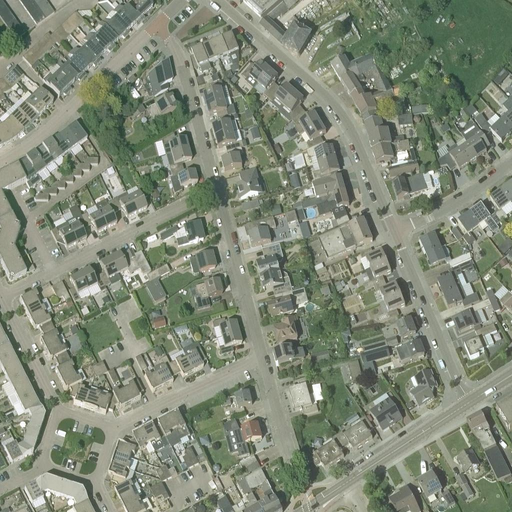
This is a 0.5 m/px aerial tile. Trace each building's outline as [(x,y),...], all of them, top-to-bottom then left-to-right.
[(48,4),(44,0),(43,0),(35,6),(39,10),(48,4)] [(132,12),(141,22),(145,19),(142,17),(152,8),(150,0),(139,0),(140,4),(132,12)] [(262,23),(287,1),(286,0),(234,0),(240,5),(243,2),(263,20),(261,22),(262,23)] [(289,0),(277,11),(282,17),(301,0),(289,0)] [(35,6),(32,1),(23,7),(26,12),(35,6)] [(51,9),(48,4),(39,10),(42,15),(51,9)] [(35,6),(26,12),(30,17),(39,10),(35,6)] [(132,12),(127,6),(122,11),(119,7),(118,7),(116,10),(132,27),(136,23),(138,25),(141,22),(132,12)] [(10,13),(7,8),(0,13),(0,18),(1,19),(10,13)] [(54,14),(51,9),(42,15),(45,20),(54,14)] [(42,15),(39,10),(30,17),(33,21),(42,15)] [(128,31),(132,27),(116,10),(112,13),(108,17),(112,21),(127,36),(130,33),(128,31)] [(13,17),(10,13),(1,19),(4,23),(13,17)] [(71,17),(80,26),(84,22),(75,13),(71,17)] [(45,20),(42,15),(33,21),(37,26),(45,20)] [(16,21),(13,17),(4,23),(7,28),(16,21)] [(76,30),(80,26),(71,17),(67,21),(76,30)] [(19,26),(16,21),(7,28),(10,32),(19,26)] [(71,34),(76,30),(67,21),(63,25),(71,34)] [(124,39),(127,36),(112,21),(108,25),(104,21),(101,24),(117,41),(121,37),(124,39)] [(113,45),(117,41),(101,24),(98,27),(101,31),(97,35),(112,51),(115,48),(113,45)] [(67,38),(71,34),(63,25),(58,29),(67,38)] [(22,30),(19,26),(10,32),(13,36),(22,30)] [(282,47),(299,57),(312,36),(294,26),(287,37),(274,26),(267,33),(282,47)] [(63,42),(67,38),(58,29),(54,33),(63,42)] [(25,34),(22,30),(13,36),(16,41),(25,34)] [(59,46),(63,42),(54,33),(50,37),(56,43),(59,46)] [(56,43),(50,37),(47,34),(43,38),(52,47),(56,43)] [(109,54),(112,51),(97,35),(93,39),(89,35),(86,38),(103,55),(107,51),(109,54)] [(222,39),(229,56),(239,51),(232,35),(222,39)] [(44,55),(52,47),(43,38),(35,46),(44,55)] [(98,59),(103,55),(86,38),(83,41),(87,45),(82,49),(98,65),(101,62),(98,59)] [(219,60),(229,56),(222,39),(212,43),(219,60)] [(208,64),(219,60),(212,43),(202,47),(208,64)] [(39,59),(44,55),(35,46),(31,50),(39,59)] [(211,70),(208,64),(202,47),(191,51),(198,68),(201,74),(211,70)] [(94,68),(98,65),(82,49),(78,53),(75,49),(71,52),(88,69),(92,66),(94,68)] [(35,63),(39,59),(31,50),(26,54),(35,63)] [(84,74),(88,69),(71,52),(68,56),(72,59),(68,63),(83,79),(86,76),(84,74)] [(31,68),(35,63),(26,54),(22,58),(31,68)] [(377,70),(381,68),(380,68),(379,66),(375,67),(372,56),(353,65),(350,66),(345,59),(333,66),(331,67),(340,82),(351,77),(354,82),(377,70)] [(153,99),(154,98),(167,90),(166,85),(172,81),(167,62),(148,75),(153,99)] [(83,79),(68,63),(64,67),(60,63),(56,66),(60,70),(73,84),(77,80),(80,82),(83,79)] [(258,85),(270,71),(261,64),(257,69),(252,65),(242,76),(247,81),(245,82),(253,89),(258,85)] [(11,71),(20,81),(24,77),(15,67),(11,71)] [(389,101),(402,96),(402,94),(406,92),(404,86),(399,88),(398,86),(393,88),(390,82),(387,83),(381,68),(377,70),(354,82),(351,77),(340,82),(353,103),(354,105),(366,100),(365,97),(359,86),(373,80),(378,94),(370,97),(370,98),(374,106),(389,101)] [(69,88),(73,84),(60,70),(53,78),(68,93),(71,90),(69,88)] [(16,85),(20,81),(11,71),(6,76),(16,85)] [(270,71),(258,85),(266,92),(263,95),(268,99),(278,87),(273,83),(278,78),(270,71)] [(10,91),(16,85),(6,76),(2,80),(10,91)] [(207,85),(205,79),(203,76),(196,79),(199,87),(207,85)] [(127,82),(130,86),(136,81),(132,77),(127,82)] [(234,77),(230,82),(234,86),(238,81),(234,77)] [(497,77),(493,82),(498,86),(503,81),(497,77)] [(68,93),(53,78),(45,85),(58,98),(63,94),(65,96),(68,93)] [(0,89),(3,94),(10,91),(2,80),(0,80),(0,89)] [(224,101),(230,100),(227,89),(224,90),(222,83),(209,87),(210,93),(204,95),(207,105),(224,101)] [(283,107),(295,93),(287,86),(282,91),(278,87),(268,99),(272,103),(275,100),(283,107)] [(32,98),(45,111),(53,104),(39,90),(32,98)] [(292,122),(304,112),(299,106),(304,101),(295,93),(283,107),(291,114),(288,117),(292,122)] [(389,101),(392,107),(405,102),(402,96),(389,101)] [(38,118),(45,111),(32,98),(25,105),(38,118)] [(154,122),(177,110),(171,98),(153,106),(147,109),(154,122)] [(377,111),(374,106),(370,98),(366,100),(354,105),(361,117),(362,117),(377,111)] [(511,103),(509,100),(502,107),(509,114),(501,122),(511,133),(511,103)] [(224,101),(207,105),(210,116),(216,114),(218,120),(231,117),(236,115),(233,106),(226,108),(224,101)] [(256,103),(251,109),(255,112),(260,106),(256,103)] [(31,125),(38,118),(25,105),(17,112),(31,125)] [(141,106),(128,114),(132,120),(145,112),(141,106)] [(464,120),(469,116),(465,110),(460,114),(464,120)] [(377,111),(362,117),(365,123),(381,120),(377,111)] [(23,132),(31,125),(17,112),(10,119),(23,132)] [(305,134),(320,124),(315,114),(309,118),(304,112),(292,122),(296,127),(294,127),(300,136),(305,134)] [(16,140),(23,132),(10,119),(6,114),(0,119),(0,122),(2,126),(16,140)] [(399,128),(413,127),(412,116),(398,118),(399,128)] [(475,121),(479,128),(487,136),(491,132),(501,143),(511,133),(501,122),(492,129),(486,122),(481,116),(475,121)] [(216,138),(233,134),(230,123),(232,122),(231,117),(218,120),(219,125),(213,127),(216,138)] [(372,152),(405,144),(403,137),(391,140),(389,132),(384,133),(381,120),(365,123),(366,129),(369,138),(372,152)] [(67,130),(78,146),(87,140),(75,124),(67,130)] [(309,150),(324,144),(320,137),(326,134),(320,124),(305,134),(310,143),(306,145),(309,150)] [(11,143),(16,140),(2,126),(0,126),(0,143),(2,148),(11,143)] [(258,128),(252,131),(255,137),(260,134),(258,128)] [(70,152),(78,146),(67,130),(58,136),(70,152)] [(464,140),(468,145),(477,159),(486,153),(485,151),(490,148),(480,133),(477,136),(475,134),(473,134),(464,140)] [(227,153),(241,149),(247,148),(245,142),(236,144),(233,134),(216,138),(218,149),(225,147),(227,153)] [(161,142),(165,157),(166,156),(171,155),(188,150),(185,140),(176,142),(174,135),(161,142)] [(62,158),(70,152),(58,136),(50,142),(50,143),(62,158)] [(100,137),(95,140),(101,148),(105,146),(100,137)] [(50,143),(50,142),(41,148),(42,149),(53,164),(62,158),(50,143)] [(405,144),(372,152),(377,165),(394,160),(392,152),(393,151),(395,153),(399,153),(413,150),(412,143),(412,142),(405,144)] [(317,165),(336,160),(332,148),(327,150),(325,143),(324,144),(309,150),(306,151),(309,160),(315,158),(317,165)] [(468,165),(477,159),(468,145),(459,151),(468,165)] [(468,165),(459,151),(455,146),(446,152),(448,155),(438,162),(440,168),(447,166),(451,172),(457,168),(459,171),(468,165)] [(45,170),(53,164),(42,149),(34,154),(34,155),(45,170)] [(241,149),(227,153),(228,159),(222,161),(225,172),(242,167),(239,157),(243,156),(241,149)] [(171,173),(183,169),(181,164),(191,161),(188,150),(171,155),(166,156),(171,173)] [(34,155),(34,154),(25,160),(25,161),(26,161),(37,176),(40,181),(49,175),(45,170),(34,155)] [(316,184),(331,180),(331,174),(340,172),(336,160),(317,165),(320,172),(313,174),(316,184)] [(26,184),(37,176),(26,161),(25,161),(17,167),(25,183),(26,184)] [(392,180),(410,175),(417,174),(419,173),(417,166),(417,163),(389,170),(392,180)] [(0,195),(25,183),(17,167),(0,175),(0,234),(0,262),(10,283),(26,275),(24,271),(18,260),(27,256),(25,252),(16,256),(13,250),(19,233),(23,231),(19,222),(15,224),(9,213),(13,211),(11,207),(7,209),(0,195)] [(183,169),(171,173),(172,177),(172,179),(170,179),(174,195),(181,191),(180,188),(197,184),(194,172),(184,175),(183,169)] [(239,200),(258,195),(262,194),(255,170),(239,175),(241,184),(237,185),(239,192),(237,193),(239,200)] [(425,185),(431,184),(429,177),(428,174),(393,185),(398,200),(427,191),(425,185)] [(333,195),(345,191),(341,178),(332,181),(331,180),(316,184),(316,185),(312,186),(316,200),(293,206),(294,210),(302,208),(302,210),(317,207),(326,204),(333,195)] [(511,183),(501,191),(511,204),(511,183)] [(129,199),(137,214),(147,209),(142,200),(147,198),(142,186),(136,189),(138,194),(129,199)] [(330,212),(331,212),(335,221),(347,216),(344,208),(349,206),(345,191),(333,195),(326,204),(317,207),(319,217),(331,214),(330,212)] [(502,211),(511,204),(501,191),(490,200),(499,212),(494,215),(501,224),(508,219),(502,211)] [(137,214),(129,199),(119,203),(117,199),(111,202),(117,213),(122,210),(127,219),(137,214)] [(243,213),(260,209),(258,201),(241,206),(243,213)] [(112,216),(117,213),(111,202),(106,205),(108,209),(98,214),(106,230),(116,225),(112,216)] [(279,206),(270,208),(272,217),(281,215),(279,206)] [(501,224),(494,215),(490,218),(481,206),(469,214),(479,227),(480,228),(483,232),(488,228),(493,234),(499,230),(496,227),(501,224)] [(296,215),(298,222),(305,220),(302,210),(295,212),(296,215)] [(298,222),(296,215),(295,212),(285,215),(288,225),(298,222)] [(96,235),(106,230),(98,214),(89,219),(86,214),(81,217),(86,229),(92,226),(96,235)] [(475,242),(470,235),(480,228),(479,227),(469,214),(458,223),(467,235),(462,238),(463,239),(472,252),(476,249),(476,248),(473,244),(475,242)] [(338,227),(350,222),(347,216),(335,221),(338,227)] [(81,231),(86,229),(81,217),(75,220),(78,225),(68,230),(76,245),(86,240),(81,231)] [(252,248),(271,243),(267,230),(276,228),(273,218),(246,226),(252,248)] [(318,239),(328,261),(373,243),(364,221),(318,239)] [(305,240),(313,237),(309,223),(301,225),(305,240)] [(66,250),(76,245),(68,230),(66,225),(56,230),(50,233),(56,244),(61,241),(66,250)] [(177,248),(187,245),(203,241),(198,225),(182,229),(185,238),(175,241),(177,248)] [(162,242),(178,234),(175,227),(159,236),(162,242)] [(463,239),(462,238),(456,229),(451,232),(458,243),(463,239)] [(426,255),(440,249),(435,237),(420,243),(426,255)] [(260,276),(279,271),(276,261),(283,259),(280,246),(262,251),(265,261),(256,263),(260,276)] [(450,269),(460,264),(471,260),(470,254),(451,261),(445,247),(440,249),(426,255),(431,268),(445,262),(446,264),(448,263),(450,269)] [(370,269),(387,263),(382,251),(373,255),(371,249),(360,254),(362,260),(365,259),(370,269)] [(109,260),(117,275),(127,270),(129,275),(139,270),(142,276),(150,272),(140,253),(133,257),(131,252),(120,257),(119,255),(109,260)] [(192,275),(215,269),(211,255),(189,261),(192,275)] [(108,280),(117,275),(109,260),(99,265),(104,274),(99,276),(104,288),(110,285),(108,280)] [(471,260),(460,264),(462,268),(465,267),(467,271),(472,268),(471,265),(473,264),(471,260)] [(505,260),(499,263),(501,268),(508,264),(505,260)] [(374,287),(384,283),(382,277),(391,274),(387,263),(370,269),(375,281),(363,286),(365,291),(374,287)] [(149,284),(157,302),(166,297),(158,282),(160,278),(170,273),(166,266),(146,276),(150,283),(149,284)] [(457,290),(462,288),(466,286),(462,276),(458,267),(448,271),(451,277),(437,283),(443,296),(457,290)] [(104,288),(99,276),(93,279),(89,270),(79,275),(87,291),(96,286),(99,291),(104,288)] [(283,296),(293,293),(289,279),(282,281),(279,272),(279,271),(260,276),(260,277),(264,289),(271,287),(272,289),(275,298),(283,296)] [(486,282),(491,277),(488,274),(483,279),(486,282)] [(77,296),(87,291),(79,275),(69,280),(73,289),(68,292),(74,303),(80,300),(77,296)] [(197,309),(209,306),(207,299),(222,295),(218,281),(203,286),(205,293),(199,294),(200,296),(194,298),(197,309)] [(56,286),(62,298),(65,302),(70,300),(61,283),(56,286)] [(340,283),(334,285),(337,294),(343,291),(340,283)] [(384,303),(401,296),(396,285),(387,288),(384,283),(374,287),(376,293),(379,292),(384,303)] [(57,300),(62,298),(56,286),(51,289),(57,300)] [(457,290),(443,296),(448,309),(462,304),(464,309),(480,302),(476,294),(466,298),(462,288),(457,290)] [(304,290),(293,293),(283,296),(285,301),(283,302),(277,304),(277,303),(268,305),(272,320),(293,314),(292,308),(297,306),(296,301),(306,298),(304,290)] [(500,311),(492,292),(486,294),(488,301),(491,307),(494,314),(500,311)] [(24,311),(37,304),(35,299),(37,298),(35,293),(19,301),(24,311)] [(511,315),(511,296),(509,293),(499,303),(504,308),(505,308),(511,315)] [(401,296),(384,303),(388,314),(384,316),(377,318),(380,324),(399,316),(396,310),(405,307),(401,296)] [(29,321),(45,313),(51,310),(46,300),(37,304),(24,311),(29,321)] [(477,313),(491,307),(488,301),(472,308),(474,313),(470,315),(470,314),(454,321),(459,334),(474,328),(475,333),(481,330),(479,326),(482,325),(477,313)] [(86,309),(80,312),(83,317),(89,314),(86,309)] [(41,333),(53,328),(47,318),(45,319),(43,314),(45,313),(29,321),(34,331),(38,328),(41,333)] [(348,318),(351,326),(357,324),(353,316),(348,318)] [(163,318),(152,321),(154,330),(165,327),(163,318)] [(279,345),(297,340),(293,326),(296,325),(294,318),(281,322),(283,328),(275,330),(279,345)] [(221,338),(238,334),(235,323),(225,326),(224,320),(211,323),(213,329),(218,328),(221,338)] [(411,322),(410,321),(396,326),(401,340),(416,334),(413,328),(414,327),(412,322),(411,322)] [(485,339),(485,337),(497,332),(494,325),(475,333),(477,338),(475,339),(476,341),(464,346),(470,361),(479,357),(478,354),(484,352),(483,349),(489,347),(487,343),(488,342),(486,338),(485,339)] [(75,327),(69,330),(72,336),(78,333),(75,327)] [(44,351),(58,344),(55,339),(58,338),(53,328),(41,333),(43,339),(39,341),(44,351)] [(238,334),(221,338),(223,347),(218,348),(221,356),(233,353),(232,347),(241,345),(238,334)] [(0,349),(8,346),(3,336),(0,337),(0,349)] [(387,347),(398,344),(396,338),(385,341),(387,347)] [(186,360),(193,373),(203,368),(200,364),(206,361),(197,343),(182,351),(185,357),(186,359),(186,360)] [(424,356),(419,343),(395,353),(400,366),(424,356)] [(56,364),(68,358),(63,348),(60,349),(58,344),(44,351),(49,361),(54,359),(56,364)] [(0,362),(13,356),(8,346),(0,349),(0,362)] [(159,348),(153,351),(157,358),(162,355),(159,348)] [(293,352),(292,348),(273,353),(276,367),(306,360),(303,349),(293,352)] [(365,356),(361,357),(364,366),(390,358),(387,349),(365,356)] [(313,365),(330,360),(328,352),(311,357),(313,365)] [(0,366),(3,374),(18,366),(13,356),(0,362),(0,366)] [(141,372),(146,369),(140,357),(135,359),(141,372)] [(182,378),(193,373),(186,360),(186,359),(185,357),(169,365),(175,377),(180,374),(182,378)] [(59,381),(73,374),(71,369),(73,368),(68,358),(56,364),(59,369),(54,371),(59,381)] [(175,377),(169,365),(166,358),(160,360),(162,365),(153,370),(155,375),(162,389),(172,384),(170,379),(175,377)] [(352,380),(362,378),(358,362),(348,364),(352,380)] [(93,374),(105,368),(102,363),(90,368),(93,374)] [(9,384),(24,377),(18,366),(3,374),(9,384)] [(105,368),(93,374),(95,379),(102,376),(107,373),(105,368)] [(107,373),(113,385),(118,382),(112,370),(107,373)] [(419,409),(434,399),(432,396),(433,390),(437,389),(430,372),(411,380),(414,387),(413,389),(408,392),(410,396),(419,409)] [(77,385),(81,383),(78,378),(76,379),(73,374),(59,381),(65,391),(69,389),(77,385)] [(152,394),(162,389),(155,375),(150,377),(149,375),(144,378),(152,394)] [(14,394),(29,387),(24,377),(9,384),(14,394)] [(292,402),(309,397),(306,386),(310,385),(308,379),(294,383),(295,389),(289,391),(292,402)] [(123,391),(130,405),(140,400),(138,395),(143,393),(137,381),(127,386),(128,389),(123,391)] [(79,388),(77,385),(69,389),(71,393),(69,398),(74,400),(73,405),(84,409),(89,394),(83,392),(84,390),(79,388)] [(19,404),(34,397),(29,387),(14,394),(19,404)] [(99,397),(99,398),(101,392),(90,388),(89,394),(84,409),(94,412),(99,397)] [(120,410),(130,405),(123,391),(118,394),(117,391),(112,394),(113,397),(114,397),(118,405),(118,406),(120,410)] [(237,409),(252,406),(249,393),(234,397),(237,409)] [(31,419),(44,418),(34,397),(19,404),(15,407),(20,417),(28,413),(31,419)] [(114,397),(113,397),(111,398),(105,397),(104,399),(99,398),(99,397),(94,412),(105,416),(106,411),(112,413),(114,408),(118,406),(118,405),(114,397)] [(309,397),(292,402),(295,412),(302,411),(304,417),(318,412),(316,406),(312,407),(309,397)] [(224,407),(231,405),(229,398),(222,400),(224,407)] [(511,399),(504,404),(503,403),(496,407),(497,408),(496,409),(507,425),(505,426),(508,430),(511,428),(511,399)] [(389,429),(402,420),(389,400),(369,413),(379,427),(385,423),(389,429)] [(168,417),(175,431),(180,442),(190,436),(178,412),(168,417)] [(196,423),(205,419),(202,413),(193,418),(196,423)] [(481,415),(466,423),(473,435),(488,427),(481,415)] [(170,434),(175,431),(168,417),(158,422),(160,427),(166,438),(171,436),(170,434)] [(353,430),(363,446),(372,439),(368,434),(374,430),(365,417),(360,421),(362,425),(353,430)] [(27,432),(38,436),(44,418),(31,419),(27,432)] [(241,437),(239,429),(235,421),(223,426),(226,435),(232,432),(236,447),(262,440),(258,426),(241,430),(243,437),(241,437)] [(160,427),(155,429),(153,425),(143,430),(150,444),(154,453),(164,448),(161,441),(166,438),(160,427)] [(488,427),(473,435),(479,446),(480,446),(484,455),(497,448),(490,434),(486,436),(485,434),(490,431),(488,427)] [(145,446),(150,444),(143,430),(132,435),(135,440),(140,448),(139,448),(141,451),(146,449),(145,446)] [(354,452),(363,446),(353,430),(344,436),(342,433),(337,436),(345,449),(350,446),(354,452)] [(32,454),(38,436),(27,432),(22,445),(32,454)] [(340,452),(345,449),(337,436),(331,440),(333,443),(325,449),(335,464),(344,458),(340,452)] [(136,450),(139,448),(140,448),(135,440),(131,442),(126,440),(124,446),(119,444),(116,455),(130,460),(132,454),(135,455),(136,450)] [(11,465),(22,459),(14,444),(4,450),(11,465)] [(32,454),(22,445),(17,448),(15,444),(14,444),(22,459),(32,454)] [(185,451),(187,456),(193,467),(199,465),(190,448),(185,451)] [(497,483),(510,476),(511,476),(497,448),(484,455),(497,483)] [(325,470),(335,464),(325,449),(316,455),(314,451),(308,455),(316,468),(322,465),(325,470)] [(470,454),(469,453),(464,456),(465,457),(458,461),(466,475),(479,467),(472,453),(470,454)] [(128,465),(130,460),(116,455),(112,465),(127,470),(129,471),(131,466),(128,465)] [(188,470),(193,467),(187,456),(182,459),(188,470)] [(246,469),(258,463),(254,456),(239,464),(242,469),(245,467),(246,469)] [(258,463),(246,469),(249,475),(261,469),(258,463)] [(125,475),(127,470),(112,465),(109,476),(113,477),(112,483),(117,485),(119,489),(127,484),(126,482),(128,476),(125,475)] [(172,478),(168,472),(166,467),(161,469),(164,476),(166,481),(172,478)] [(164,476),(161,469),(156,472),(159,478),(161,483),(162,483),(166,481),(164,476)] [(168,472),(172,478),(177,475),(174,469),(168,472)] [(261,471),(245,480),(251,491),(259,487),(267,483),(262,471),(261,471)] [(428,501),(442,493),(432,474),(417,482),(428,501)] [(474,496),(467,485),(468,485),(463,475),(455,479),(460,489),(461,489),(464,495),(460,497),(463,502),(474,496)] [(503,480),(506,486),(511,483),(511,479),(510,476),(503,480)] [(219,493),(223,490),(217,478),(213,480),(219,493)] [(41,495),(46,493),(45,479),(35,485),(42,500),(43,499),(41,495)] [(60,497),(63,485),(45,479),(46,493),(60,497)] [(262,511),(259,505),(251,491),(245,480),(238,483),(249,504),(244,507),(246,511),(262,511)] [(120,501),(134,494),(131,489),(133,488),(131,483),(127,484),(119,489),(115,491),(120,501)] [(161,484),(162,483),(161,483),(150,489),(152,494),(164,489),(161,484)] [(282,511),(275,498),(267,483),(259,487),(264,495),(265,495),(268,501),(259,505),(262,511),(282,511)] [(32,505),(42,500),(35,485),(24,490),(32,505)] [(73,501),(81,491),(63,485),(60,497),(73,501)] [(420,511),(407,488),(399,492),(400,494),(389,501),(395,511),(420,511)] [(162,496),(167,494),(164,489),(152,494),(155,500),(162,496)] [(73,511),(91,511),(81,491),(73,501),(76,507),(72,509),(73,511)] [(449,508),(456,505),(448,492),(442,495),(449,508)] [(139,504),(141,503),(139,498),(136,499),(134,494),(120,501),(125,511),(139,504)] [(233,511),(232,509),(226,497),(216,502),(220,511),(222,510),(222,511),(233,511)]
